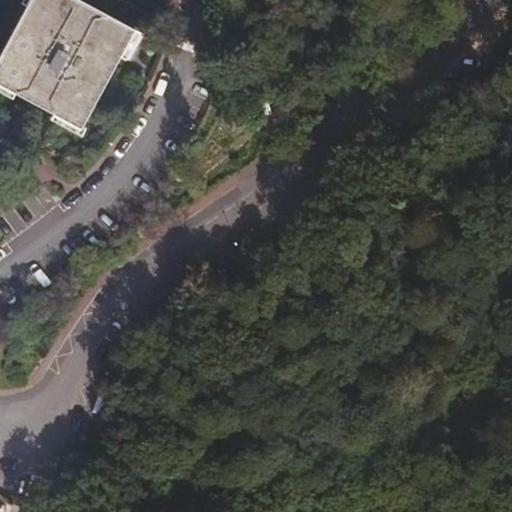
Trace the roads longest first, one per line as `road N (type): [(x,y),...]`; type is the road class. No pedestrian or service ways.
road 1 (residential): [(486,0),(404,84),(194,229),(108,300),(46,423)]
road 2 (residential): [(0,275),(121,177),(165,123),(193,38),(192,0)]
